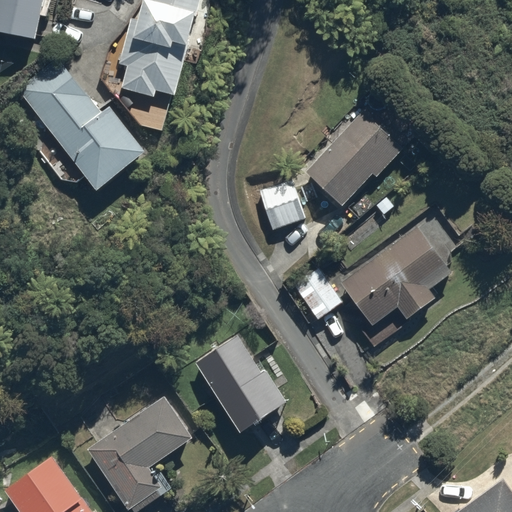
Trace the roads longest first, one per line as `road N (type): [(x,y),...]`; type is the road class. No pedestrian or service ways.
road 1 (residential): [(383,458),(246,265),(218,207),(217,161),(266,13)]
road 2 (unknown): [(383,458),(508,358)]
